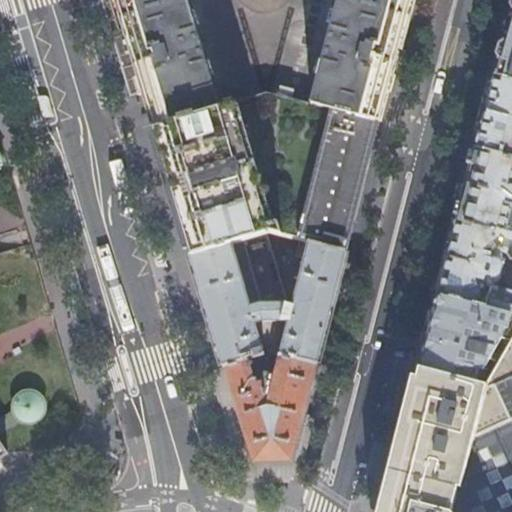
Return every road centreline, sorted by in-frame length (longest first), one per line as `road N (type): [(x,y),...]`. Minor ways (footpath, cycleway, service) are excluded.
road 1 (residential): [(334,511),(476,0)]
road 2 (primary): [(48,0),(177,438)]
